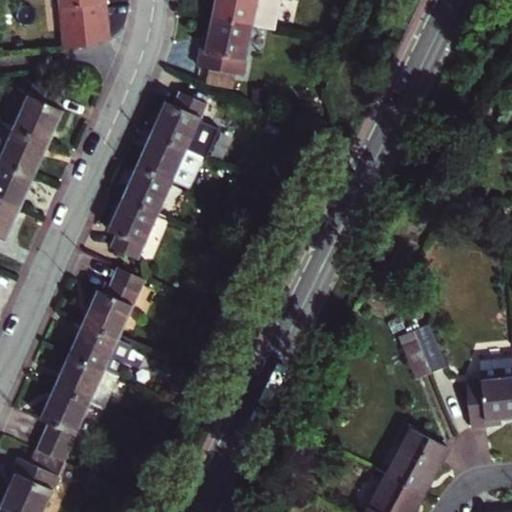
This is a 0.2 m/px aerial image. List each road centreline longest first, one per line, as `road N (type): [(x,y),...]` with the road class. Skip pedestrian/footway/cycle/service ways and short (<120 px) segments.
road 1 (secondary): [(199,511),(454,0)]
road 2 (residential): [(0,376),(142,52),(152,0)]
